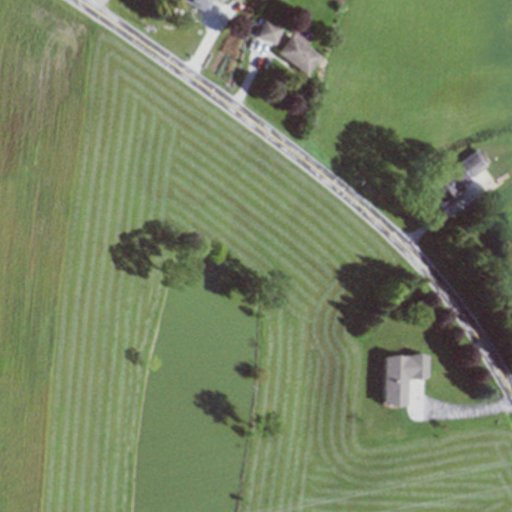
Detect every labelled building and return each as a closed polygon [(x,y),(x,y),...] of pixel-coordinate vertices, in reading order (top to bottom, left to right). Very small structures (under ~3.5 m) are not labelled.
[(180,0),(205,8),(207,0),(211,0),(223,4),(223,0),(180,0)] [(256,35),(273,43),(280,28),(264,20),(256,35)] [(277,49),(302,75),(319,58),(294,32),(277,49)] [(457,196),(451,187),(489,164),(480,149),(424,184),(439,208),(457,196)] [(381,352),(379,404),(404,405),(405,377),(425,378),(426,354),(381,352)]
